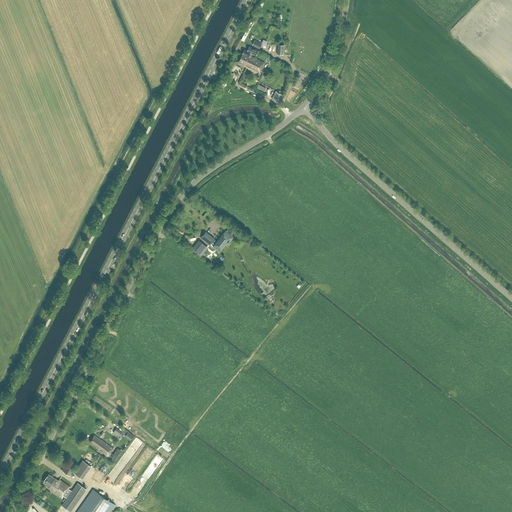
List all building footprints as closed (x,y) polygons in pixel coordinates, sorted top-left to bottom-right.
[(252,44),(260,48),(262,43),(254,40),(252,44)] [(244,49),(242,53),(247,55),(246,56),(250,57),(251,56),(252,53),(256,55),(258,50),(249,46),(248,46),(246,50),(244,49)] [(259,72),(264,62),(251,56),(250,57),(246,56),(247,55),(242,53),(238,62),(244,64),(244,63),(247,65),(246,66),(259,72)] [(278,102),(282,94),(279,92),(275,91),(271,98),(278,102)] [(205,231),(201,237),(210,244),(212,242),(220,249),(225,243),(224,242),(226,240),(227,241),(227,242),(229,243),(230,241),(233,236),(225,230),(221,235),(222,236),(220,238),(219,238),(217,241),(215,240),(214,239),(215,238),(205,231)] [(125,435),(130,439),(134,435),(128,430),(124,427),(122,431),(117,428),(115,431),(122,437),(124,434),(125,435)] [(102,450),(101,451),(108,455),(113,448),(94,435),(89,442),(99,449),(100,448),(102,450)] [(62,469),(71,476),(75,470),(66,464),(62,469)] [(48,487),(62,498),(64,495),(67,497),(62,505),(70,511),(86,488),(77,482),(72,490),(69,488),(70,486),(59,479),(58,480),(49,474),(43,481),(46,484),(45,485),(48,487)] [(93,489),(76,511),(109,511),(115,504),(93,489)]
